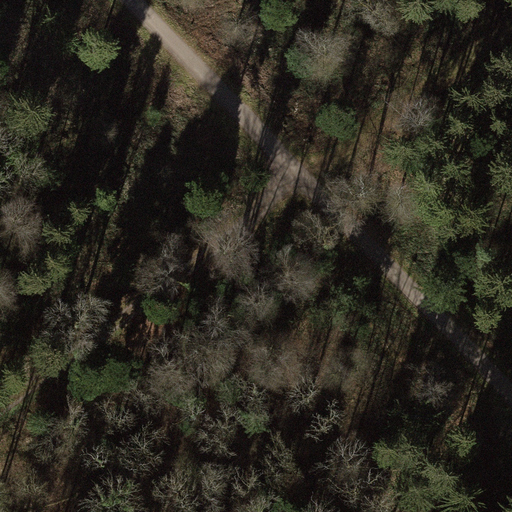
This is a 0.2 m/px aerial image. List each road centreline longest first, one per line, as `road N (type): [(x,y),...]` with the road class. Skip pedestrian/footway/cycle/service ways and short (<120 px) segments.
road 1 (track): [(134,0),(298,184),(511,399)]
road 2 (track): [(298,184),(0,403)]
road 3 (track): [(298,184),(490,28),(511,20)]
